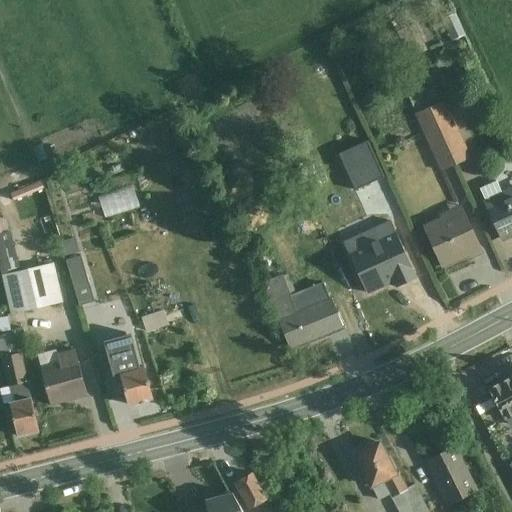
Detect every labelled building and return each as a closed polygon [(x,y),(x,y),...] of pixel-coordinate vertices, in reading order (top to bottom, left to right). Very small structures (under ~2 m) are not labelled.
[(478,153),(458,116),(426,133),(447,170),(478,153)] [(498,243),(511,235),(511,184),(477,202),(498,243)] [(144,191),(129,197),(135,212),(150,206),(144,191)] [(437,267),(477,249),(458,210),(418,228),(437,267)] [(12,211),(3,212),(7,237),(16,235),(12,211)] [(397,288),(417,279),(391,221),(344,243),(367,293),(387,284),(386,281),(393,278),(397,288)] [(15,273),(28,272),(24,238),(11,240),(15,273)] [(284,352),(340,328),(309,260),(254,285),(284,352)] [(72,269),(18,275),(22,316),(76,311),(72,269)] [(179,311),(155,318),(160,335),(184,327),(179,311)] [(131,411),(162,402),(141,334),(110,343),(131,411)] [(55,406),(93,398),(80,347),(43,355),(55,406)] [(0,377),(19,440),(45,432),(22,356),(0,362),(0,377)] [(387,497),(404,487),(374,435),(343,453),(363,487),(377,479),(387,497)] [(444,503),(474,487),(451,444),(421,460),(444,503)] [(251,511),(274,511),(254,473),(237,483),(251,511)] [(242,511),(233,493),(206,500),(208,511),(242,511)]
